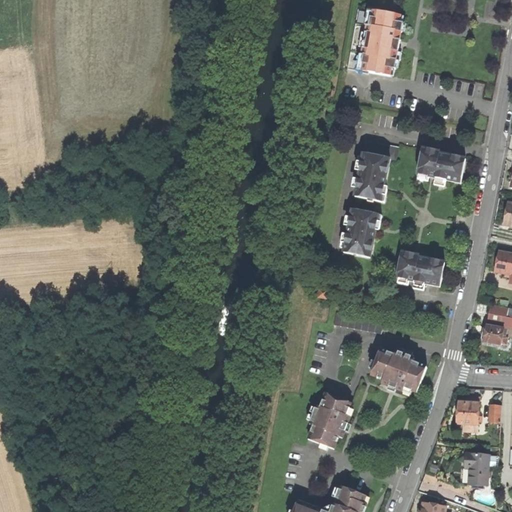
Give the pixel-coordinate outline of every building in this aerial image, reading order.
[(391,77),(393,69),(396,70),(397,62),(399,53),(400,47),(396,46),(398,39),(399,33),(402,33),(404,25),(400,25),(402,17),(359,9),(348,69),(391,77)] [(364,155),(391,160),(397,161),(399,148),(367,142),(364,155)] [(440,153),(423,149),(418,175),(419,176),(429,178),(430,175),(436,176),(436,179),(435,181),(446,183),(446,181),(461,184),(466,161),(440,155),(440,153)] [(391,160),(364,155),(363,159),(361,171),(356,198),(368,200),(374,202),(385,204),(387,195),(384,194),(385,190),(385,188),(391,160)] [(344,254),(371,259),(377,231),(377,230),(378,225),(380,226),(382,217),(372,214),(365,213),(353,211),(347,238),(345,249),(344,254)] [(426,287),(427,285),(440,288),(445,264),(420,259),(420,261),(412,260),(413,256),(403,253),(397,279),(399,279),(409,282),(414,282),(413,284),(415,285),(425,287),(426,287)] [(511,256),(496,253),(494,263),(492,273),(499,274),(498,277),(507,279),(508,276),(511,276),(511,256)] [(511,309),(489,305),(484,326),(483,332),(480,334),(479,338),(482,342),(499,346),(499,344),(504,345),(506,338),(503,337),(506,326),(511,327),(511,330),(511,335),(511,309)] [(381,331),(387,332),(389,323),(336,313),(333,326),(381,335),(381,331)] [(384,381),(382,385),(389,387),(397,390),(404,393),(405,389),(412,392),(417,394),(427,368),(413,363),(415,359),(412,358),(407,356),(404,355),(399,353),(396,352),(395,356),(381,350),(376,363),(373,371),(371,376),(384,381)] [(329,448),(334,450),(339,438),(342,439),(345,432),(348,424),(351,418),(347,416),(350,409),(352,404),(326,394),(321,407),(318,406),(310,425),(314,426),(309,440),(321,445),(329,448)] [(455,424),(476,425),(478,405),(457,403),(456,415),(455,424)] [(489,423),(499,424),(500,406),(490,405),(489,423)] [(466,448),(466,456),(487,457),(487,449),(466,448)] [(467,486),(485,487),(487,457),(466,456),(466,465),(465,470),(468,470),(467,486)] [(364,511),(367,505),(364,504),(366,497),(356,493),(350,491),(341,488),(340,490),(337,499),(331,511),(322,511),(299,503),(295,511),(364,511)]
